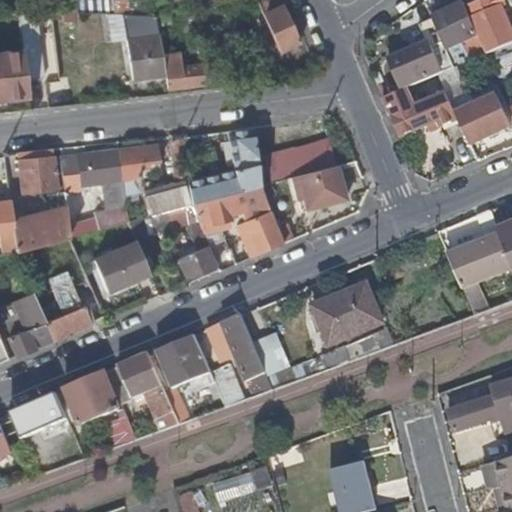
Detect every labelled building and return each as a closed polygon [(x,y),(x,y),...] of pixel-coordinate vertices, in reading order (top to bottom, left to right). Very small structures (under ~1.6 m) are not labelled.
[(77,0),(77,14),(109,14),(114,15),(112,3),(90,3),(89,0),(77,0)] [(291,5),(289,0),(253,0),(251,1),(253,6),(259,4),(279,51),(299,43),(285,7),(291,5)] [(471,9),(468,10),(473,23),(503,10),(510,7),(506,0),(491,0),(483,4),(471,9)] [(468,4),(434,19),(436,23),(468,10),(471,9),(468,4)] [(449,57),(456,54),(454,48),(479,37),(475,29),(473,23),(468,10),(436,23),(444,44),(449,57)] [(511,32),(503,10),(473,23),(475,29),(479,37),(483,47),(511,35),(511,32)] [(42,77),(35,14),(32,14),(19,14),(23,47),(26,79),(42,77)] [(120,36),(117,15),(114,15),(109,14),(112,37),(120,36)] [(127,35),(124,15),(117,15),(120,36),(127,35)] [(161,39),(156,16),(124,15),(127,35),(133,80),(166,76),(161,39)] [(436,23),(434,19),(420,25),(427,45),(430,44),(432,48),(444,44),(436,23)] [(166,38),(161,39),(166,76),(168,89),(222,82),(219,63),(183,67),(180,41),(166,43),(166,38)] [(388,61),(400,92),(410,88),(444,74),(455,69),(449,57),(444,44),(432,48),(430,44),(427,45),(388,61)] [(511,45),(490,55),(495,68),(511,61),(511,45)] [(0,99),(28,96),(26,79),(23,47),(2,49),(2,54),(0,53),(0,99)] [(400,92),(383,98),(400,141),(437,125),(440,131),(461,123),(454,106),(449,93),(419,107),(410,88),(400,92)] [(457,105),(471,140),(510,124),(495,90),(457,105)] [(454,106),(461,123),(468,141),(471,140),(457,105),(454,106)] [(259,186),(253,129),(241,130),(243,148),(240,148),(243,174),(204,184),(207,200),(242,191),(259,186)] [(230,147),(227,132),(214,134),(218,150),(230,147)] [(215,161),(210,135),(194,137),(198,164),(215,161)] [(176,183),(188,181),(183,140),(171,141),(176,183)] [(299,176),(337,165),(330,140),(265,157),(271,183),(299,176)] [(157,145),(119,148),(123,180),(141,178),(141,173),(147,172),(156,171),(155,169),(160,169),(157,145)] [(123,180),(119,148),(85,152),(88,183),(88,184),(89,184),(116,181),(119,201),(125,201),(123,180)] [(88,183),(85,152),(79,153),(82,183),(83,189),(90,188),(89,184),(88,184),(88,183)] [(57,187),(53,153),(19,157),(23,191),(57,187)] [(82,183),(79,153),(59,155),(64,191),(83,189),(82,183)] [(347,199),(338,165),(337,165),(299,176),(308,208),(347,199)] [(146,182),(147,182),(147,177),(141,178),(123,180),(125,201),(126,206),(128,221),(141,218),(148,216),(143,193),(144,193),(146,182)] [(192,204),(189,181),(188,181),(176,183),(148,191),(144,193),(143,193),(148,216),(168,211),(192,204)] [(65,205),(64,191),(56,192),(57,206),(65,205)] [(242,191),(207,200),(211,214),(213,224),(231,220),(230,214),(247,210),(242,191)] [(13,227),(10,200),(0,201),(0,230),(13,229),(13,227)] [(211,214),(207,200),(192,204),(198,217),(211,214)] [(198,217),(192,204),(168,211),(172,226),(198,219),(198,217)] [(100,229),(128,221),(126,206),(96,213),(97,216),(100,229)] [(257,256),(284,244),(271,212),(248,223),(251,233),(249,234),(257,256)] [(16,252),(69,237),(68,225),(66,213),(13,227),(13,229),(14,240),(16,252)] [(198,219),(205,234),(232,227),(231,220),(213,224),(211,214),(198,217),(198,219)] [(68,225),(69,237),(100,229),(97,216),(68,225)] [(128,221),(137,242),(143,257),(155,252),(141,218),(128,221)] [(244,236),(249,234),(251,233),(248,223),(240,226),(244,236)] [(511,261),(511,231),(510,226),(500,230),(502,235),(511,261)] [(194,252),(179,259),(187,279),(217,267),(208,247),(207,247),(201,231),(188,237),(191,246),(194,252)] [(451,257),(464,289),(478,283),(511,269),(511,261),(502,235),(451,257)] [(4,255),(16,252),(14,240),(2,241),(4,255)] [(107,291),(150,273),(143,257),(137,242),(95,260),(107,291)] [(176,252),(179,259),(194,252),(191,246),(176,252)] [(464,289),(476,317),(490,312),(478,283),(464,289)] [(369,285),(316,306),(331,346),(385,324),(369,285)] [(17,357),(53,342),(45,323),(34,296),(16,303),(26,331),(10,337),(17,357)] [(53,342),(104,320),(97,302),(45,323),(53,342)] [(242,316),(224,324),(255,399),(274,392),(268,377),(254,343),(242,316)] [(254,343),(268,377),(291,368),(277,333),(254,343)] [(166,394),(180,426),(190,423),(177,390),(207,377),(217,401),(222,398),(212,374),(196,335),(158,351),(174,391),(166,394)] [(169,417),(174,428),(180,426),(166,394),(150,355),(121,367),(135,400),(148,395),(152,405),(158,421),(169,417)] [(268,377),(274,392),(320,374),(314,360),(291,368),(268,377)] [(222,398),(227,409),(246,402),(231,367),(212,374),(222,398)] [(106,373),(66,390),(82,426),(121,410),(106,373)] [(497,398),(451,411),(458,432),(504,418),(508,435),(511,433),(511,382),(494,388),(497,398)] [(10,410),(22,439),(68,421),(57,392),(10,410)] [(148,395),(135,400),(139,410),(152,405),(148,395)] [(128,419),(138,442),(151,437),(141,413),(128,419)] [(110,425),(119,449),(138,442),(128,419),(110,425)] [(0,471),(19,464),(2,425),(0,426),(0,471)] [(69,462),(84,456),(74,431),(59,437),(69,462)] [(26,445),(37,474),(69,462),(59,437),(57,432),(26,445)] [(511,511),(511,460),(499,464),(511,511)] [(374,511),(378,511),(366,463),(332,471),(342,511),(374,511)] [(271,465),(215,486),(222,506),(278,485),(271,465)] [(181,497),(185,511),(207,511),(200,491),(181,497)]
